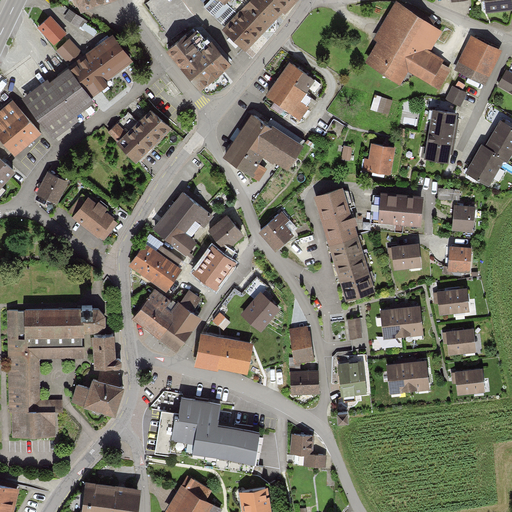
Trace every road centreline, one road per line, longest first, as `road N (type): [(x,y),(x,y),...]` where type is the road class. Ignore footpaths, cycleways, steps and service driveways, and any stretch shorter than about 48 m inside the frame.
road 1 (residential): [(21,204),(63,142),(166,65)]
road 2 (residential): [(318,424),(324,353),(310,309),(258,243)]
road 3 (residential): [(201,125),(125,239),(120,259)]
road 4 (residential): [(179,372),(214,303),(258,243)]
road 5 (residential): [(318,424),(237,382),(179,372)]
road 6 (residential): [(309,0),(213,109)]
road 7 (residential): [(258,243),(233,177),(201,125)]
